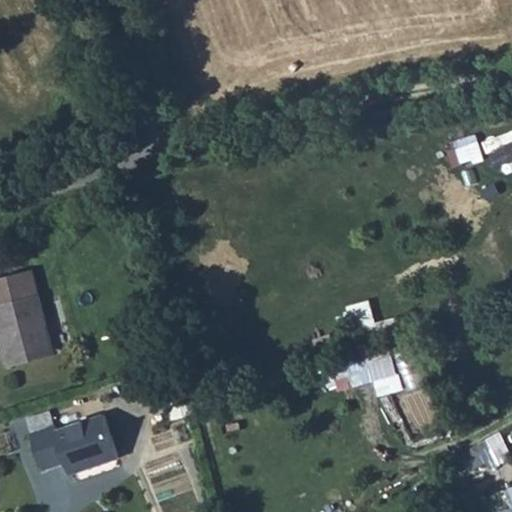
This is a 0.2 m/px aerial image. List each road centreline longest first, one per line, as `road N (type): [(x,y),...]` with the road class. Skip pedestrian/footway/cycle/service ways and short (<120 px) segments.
road 1 (track): [(140,131),(511,75)]
road 2 (unclassified): [(0,207),(124,148),(140,131),(146,101),(111,0)]
